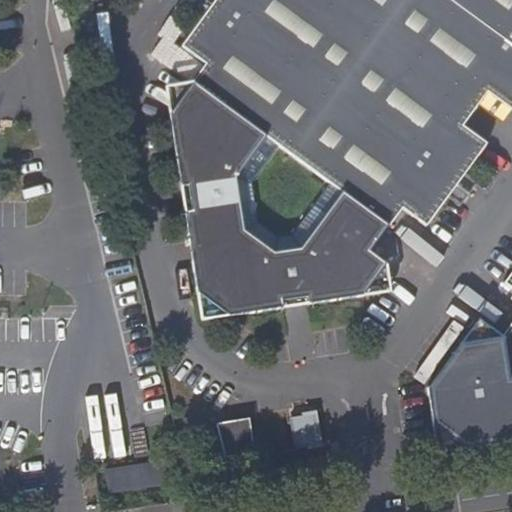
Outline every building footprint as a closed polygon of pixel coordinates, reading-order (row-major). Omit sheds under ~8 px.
[(511,0),(215,0),(200,21),(179,49),(204,67),(192,84),(168,117),(180,190),(189,189),(193,213),(183,214),(196,297),(229,317),(282,309),(281,302),(306,298),(307,305),(361,297),(383,267),(366,254),(384,229),(385,229),(398,210),(421,228),(444,197),(460,175),(482,144),(459,127),(482,94),(506,111),(511,102),(511,0)] [(197,0),(189,11),(200,21),(215,0),(197,0)] [(164,89),(168,117),(192,84),(164,89)] [(472,184),(460,175),(444,197),(456,205),(472,184)] [(189,189),(180,190),(183,214),(193,213),(189,189)] [(388,293),(383,267),(361,297),(388,293)] [(511,316),(497,337),(459,343),(425,390),(432,425),(466,449),(511,442),(511,270),(502,285),(511,292),(511,316)] [(229,317),(196,297),(200,322),(229,317)] [(281,302),(282,309),(307,305),(306,298),(281,302)] [(476,321),(459,343),(497,337),(476,321)] [(294,414),(296,447),(323,445),(321,412),(294,414)] [(247,420),(218,425),(224,459),(253,455),(247,420)] [(466,449),(432,425),(438,454),(466,449)] [(174,458),(107,468),(111,491),(177,481),(174,458)]
